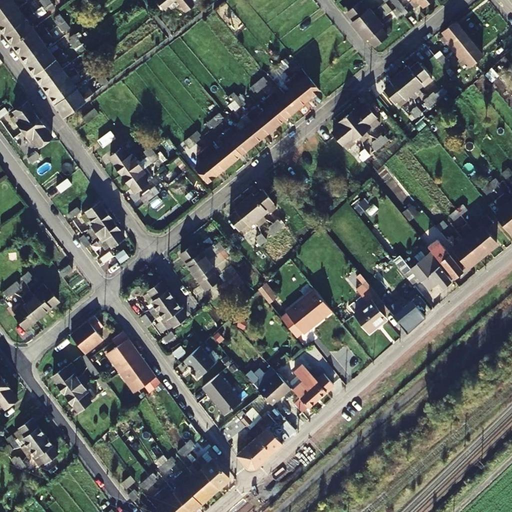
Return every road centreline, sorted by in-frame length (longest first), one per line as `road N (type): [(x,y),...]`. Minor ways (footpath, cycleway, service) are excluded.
road 1 (unclassified): [(253,483),(511,264)]
road 2 (residential): [(377,66),(149,251)]
road 3 (residential): [(149,251),(0,48)]
road 4 (residential): [(100,288),(253,483)]
road 5 (residential): [(10,359),(133,511)]
road 6 (residential): [(0,154),(100,288)]
